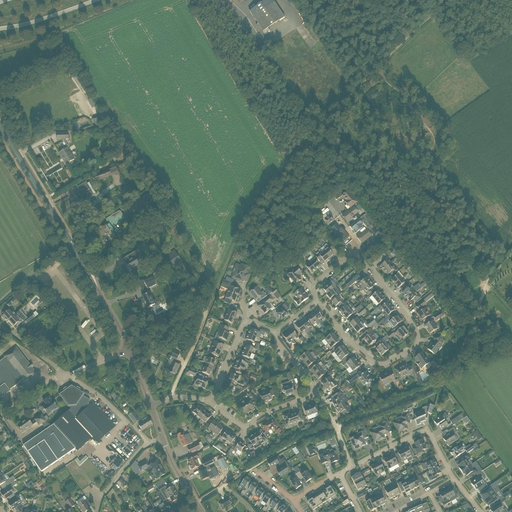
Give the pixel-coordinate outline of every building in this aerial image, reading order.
[(272,0),(266,0),(249,11),(263,32),(284,17),(272,0)] [(91,99),(88,101),(92,108),(96,106),(91,99)] [(100,114),(92,119),(94,123),(99,120),(101,124),(104,121),(102,118),(100,114)] [(62,133),(57,133),(57,140),(61,139),(61,141),(62,142),(62,144),(62,145),(63,146),(63,147),(64,148),(65,150),(59,153),(66,165),(69,164),(70,164),(70,163),(75,160),(68,148),(69,148),(66,142),(66,140),(68,140),(68,133),(62,133)] [(117,166),(119,171),(130,167),(128,162),(117,166)] [(94,176),(97,182),(118,174),(115,168),(94,176)] [(75,194),(77,198),(78,198),(81,203),(94,195),(86,183),(78,188),(79,191),(79,192),(75,194)] [(123,189),(128,197),(134,193),(128,185),(123,189)] [(344,186),(333,195),(336,200),(342,196),(346,201),(344,202),(349,208),(357,202),(344,186)] [(154,200),(158,198),(155,194),(150,197),(148,194),(140,198),(144,204),(146,202),(148,204),(152,202),(153,202),(154,201),(154,200)] [(359,215),(356,211),(360,208),(357,204),(341,216),(347,224),(359,215)] [(107,223),(106,224),(102,227),(108,236),(109,236),(110,237),(111,237),(112,237),(113,237),(114,236),(115,236),(115,235),(114,234),(116,233),(115,233),(116,233),(117,232),(118,231),(118,230),(117,229),(116,229),(114,225),(119,222),(120,222),(123,221),(123,219),(124,218),(120,212),(118,211),(106,219),(106,221),(107,223)] [(362,217),(359,219),(363,223),(365,226),(367,229),(374,224),(366,213),(362,217)] [(330,216),(325,219),(329,224),(333,221),(330,216)] [(359,219),(349,227),(353,231),(355,234),(355,233),(363,227),(361,225),(362,224),(359,219)] [(367,229),(372,236),(373,236),(376,234),(379,231),(374,224),(367,229)] [(367,229),(357,237),(362,243),(366,241),(368,243),(370,241),(368,239),(372,236),(367,229)] [(344,230),(337,235),(342,242),(349,237),(344,230)] [(325,246),(321,249),(329,259),(331,258),(330,257),(333,255),(331,252),(333,250),(329,245),(328,246),(326,244),(324,245),(325,246)] [(329,259),(321,249),(318,251),(319,253),(315,256),(319,261),(322,259),(324,262),(327,260),(328,261),(329,259)] [(128,266),(130,270),(139,264),(136,260),(138,259),(139,260),(143,258),(138,250),(134,252),(135,253),(133,254),(132,253),(126,257),(127,257),(129,261),(126,263),(128,266),(127,267),(128,266)] [(381,269),(383,271),(392,264),(394,262),(393,260),(390,263),(388,260),(389,259),(386,256),(382,260),(384,263),(380,266),(382,268),(381,269)] [(314,260),(310,264),(316,270),(320,267),(314,260)] [(234,273),(232,278),(243,282),(243,281),(247,282),(250,274),(245,272),(247,268),(236,264),(234,268),(232,273),(234,273)] [(316,270),(310,264),(306,267),(312,274),(316,270)] [(394,265),(392,264),(383,271),(385,273),(386,273),(388,275),(390,273),(392,276),(398,271),(396,268),(395,269),(393,266),(394,265)] [(290,278),(295,285),(301,280),(298,276),(301,273),(297,268),(287,276),(289,278),(290,278)] [(358,289),(360,290),(370,282),(366,277),(363,280),(358,275),(346,285),(348,288),(355,281),(360,287),(358,289)] [(391,280),(394,284),(401,279),(398,275),(391,280)] [(156,285),(154,282),(152,277),(144,281),(147,289),(156,285)] [(401,279),(394,284),(398,288),(402,284),(404,286),(408,283),(406,281),(404,283),(401,279)] [(223,280),(220,286),(221,287),(223,287),(226,287),(230,288),(226,298),(224,302),(230,305),(232,301),(234,302),(238,294),(239,294),(240,290),(236,288),(237,285),(227,281),(225,280),(223,280)] [(323,290),(327,294),(333,289),(329,285),(330,284),(328,281),(323,286),(325,288),(323,290)] [(370,282),(360,290),(361,292),(363,291),(367,296),(372,292),(370,290),(374,286),(370,282)] [(402,293),(406,297),(418,287),(417,285),(413,288),(413,289),(412,289),(410,287),(411,286),(409,283),(404,287),(406,290),(402,293)] [(250,292),(256,301),(260,297),(262,300),(266,296),(263,291),(261,293),(256,287),(250,292)] [(332,298),(334,300),(339,296),(337,294),(336,294),(334,292),(337,289),(336,287),(333,289),(327,294),(326,295),(330,300),(332,298)] [(418,287),(406,297),(410,302),(413,299),(415,302),(415,301),(416,303),(421,299),(420,298),(420,297),(418,295),(417,295),(415,293),(416,292),(417,292),(420,289),(418,287)] [(271,292),(277,300),(281,297),(275,289),(271,292)] [(294,301),(295,302),(298,306),(300,304),(308,298),(301,289),(293,295),(296,299),(294,301)] [(371,296),(375,301),(382,295),(378,291),(371,296)] [(149,293),(142,296),(148,308),(149,312),(152,310),(150,307),(151,307),(152,307),(152,308),(157,306),(155,300),(153,301),(149,293)] [(340,307),(341,306),(340,306),(345,303),(343,300),(340,295),(339,296),(334,300),(332,302),(336,306),(338,305),(340,307)] [(382,295),(375,301),(378,305),(385,299),(382,295)] [(257,306),(260,309),(260,308),(265,314),(269,310),(271,312),(275,309),(270,302),(273,300),(270,296),(267,299),(266,299),(257,306)] [(6,304),(9,307),(17,300),(14,297),(6,304)] [(422,301),(416,307),(418,310),(425,304),(422,301)] [(339,312),(342,316),(350,309),(353,307),(352,305),(348,305),(346,302),(345,303),(340,306),(341,306),(342,309),(339,312)] [(381,308),(384,312),(391,306),(388,302),(381,308)] [(278,309),(279,311),(276,313),(281,320),(288,315),(287,313),(287,312),(289,310),(285,304),(278,309)] [(377,324),(379,326),(382,323),(390,316),(389,315),(394,310),(391,306),(384,312),(387,316),(377,324)] [(350,309),(342,316),(346,320),(350,316),(352,318),(357,314),(355,312),(355,309),(353,307),(350,309)] [(357,314),(359,316),(366,311),(364,308),(357,314)] [(428,312),(428,311),(427,308),(425,308),(417,314),(421,321),(430,315),(428,312)] [(2,316),(2,317),(7,322),(9,321),(8,321),(14,316),(15,315),(13,312),(12,312),(11,313),(9,310),(7,309),(2,313),(4,315),(2,316)] [(224,320),(232,324),(233,319),(234,320),(237,313),(229,309),(224,320)] [(317,310),(312,314),(320,324),(322,322),(320,320),(323,318),(317,310)] [(433,317),(436,321),(443,316),(440,312),(433,317)] [(23,322),(25,325),(35,318),(32,314),(23,322)] [(320,324),(312,314),(307,318),(313,325),(315,323),(319,328),(322,327),(320,324)] [(14,316),(8,321),(9,321),(12,325),(13,326),(14,327),(16,325),(17,327),(18,326),(22,322),(22,321),(25,319),(23,317),(22,316),(21,316),(20,316),(19,317),(18,318),(16,315),(15,315),(14,316)] [(390,326),(392,329),(394,328),(397,325),(398,327),(401,324),(400,323),(402,321),(397,315),(389,322),(391,325),(390,326)] [(350,324),(354,328),(363,320),(361,318),(359,320),(357,318),(350,324)] [(310,335),(314,340),(318,337),(317,336),(314,337),(310,332),(311,331),(309,328),(312,326),(306,319),(301,322),(310,335)] [(366,325),(368,328),(375,322),(373,319),(366,325)] [(363,320),(354,328),(357,333),(364,327),(362,325),(365,323),(363,320)] [(424,326),(429,334),(437,329),(432,321),(424,326)] [(308,336),(310,335),(301,322),(296,326),(302,334),(304,332),(306,334),(307,334),(308,336)] [(221,325),(218,333),(220,334),(219,338),(218,340),(222,342),(223,340),(227,341),(229,334),(226,333),(229,328),(221,325)] [(395,333),(397,335),(398,334),(402,339),(409,333),(403,327),(395,333)] [(26,334),(31,339),(33,338),(39,344),(44,339),(42,337),(46,334),(41,329),(36,335),(31,330),(26,334)] [(250,329),(248,334),(256,338),(258,332),(250,329)] [(363,339),(369,346),(376,340),(373,336),(374,334),(369,329),(363,334),(366,337),(363,339)] [(287,332),(287,333),(293,340),(295,338),(296,340),(298,338),(292,330),(289,332),(288,333),(287,332)] [(293,340),(287,333),(286,334),(286,335),(283,337),(285,339),(282,341),(287,347),(291,344),(294,344),(295,344),(293,340)] [(324,340),(327,344),(336,337),(333,333),(324,340)] [(256,338),(248,334),(246,339),(254,343),(256,338)] [(390,339),(387,336),(387,335),(376,344),(378,347),(376,349),(381,356),(388,350),(384,345),(386,343),(385,343),(390,339)] [(427,349),(431,352),(435,355),(441,347),(440,347),(443,343),(440,336),(433,338),(434,342),(431,346),(430,345),(427,349)] [(336,337),(327,344),(331,348),(339,342),(336,337)] [(210,353),(218,357),(221,350),(222,351),(224,346),(215,342),(210,353)] [(245,345),(243,350),(251,354),(254,349),(245,345)] [(334,352),(337,357),(346,350),(342,346),(334,352)] [(3,357),(4,358),(0,361),(0,397),(1,397),(2,398),(10,391),(9,390),(14,387),(18,384),(18,383),(23,379),(25,382),(36,374),(16,347),(3,357)] [(315,353),(304,362),(307,367),(315,361),(313,359),(315,357),(323,351),(321,349),(315,353)] [(251,354),(243,350),(241,356),(249,359),(251,354)] [(339,362),(341,364),(347,359),(346,357),(349,354),(346,350),(337,357),(340,361),(339,362)] [(176,360),(177,360),(180,354),(173,351),(170,357),(176,360)] [(300,357),(304,362),(315,353),(314,352),(313,353),(312,352),(310,354),(308,351),(300,357)] [(416,363),(419,368),(421,370),(430,363),(426,357),(425,357),(422,353),(414,359),(417,363),(416,363)] [(346,364),(349,368),(357,361),(354,357),(349,361),(347,359),(341,364),(343,366),(346,364)] [(207,364),(214,367),(215,365),(214,365),(215,361),(208,358),(206,363),(207,364)] [(237,360),(234,368),(235,369),(234,372),(239,374),(243,375),(245,369),(244,368),(246,363),(247,361),(241,358),(240,361),(237,360)] [(430,364),(438,370),(441,366),(433,359),(430,364)] [(168,371),(174,374),(179,365),(169,361),(165,369),(168,371)] [(357,361),(349,368),(352,372),(349,374),(351,377),(358,372),(356,370),(361,366),(357,361)] [(418,373),(415,368),(412,363),(406,366),(405,364),(401,366),(401,367),(396,370),(398,375),(397,375),(400,381),(405,378),(404,378),(412,374),(415,381),(420,379),(417,373),(418,373)] [(310,370),(314,375),(324,367),(322,365),(320,366),(318,364),(310,370)] [(205,368),(204,367),(202,372),(209,376),(210,372),(212,372),(212,371),(205,368)] [(324,367),(314,375),(318,380),(325,373),(323,371),(326,369),(324,367)] [(356,375),(363,385),(367,387),(368,384),(373,385),(375,378),(370,377),(366,372),(363,374),(361,371),(356,375)] [(390,371),(379,377),(384,386),(395,381),(390,371)] [(321,383),(325,388),(332,382),(330,380),(332,378),(331,376),(332,375),(330,372),(326,376),(328,378),(321,383)] [(229,377),(228,379),(235,382),(236,383),(239,378),(231,374),(230,378),(229,377)] [(193,385),(192,387),(197,389),(198,387),(199,387),(199,386),(205,389),(208,380),(198,376),(194,385),(193,385)] [(332,382),(325,388),(326,390),(327,389),(329,392),(331,390),(333,393),(339,388),(337,385),(336,383),(334,384),(332,382)] [(233,386),(226,383),(225,385),(227,385),(225,389),(229,390),(228,392),(232,394),(235,387),(233,386)] [(286,383),(281,385),(283,389),(283,390),(282,391),(283,393),(284,393),(286,397),(294,394),(290,383),(287,384),(286,383)] [(347,384),(340,389),(342,392),(349,387),(347,384)] [(45,431),(23,446),(38,468),(41,472),(75,449),(78,451),(88,441),(92,438),(98,443),(115,427),(110,421),(111,421),(108,418),(108,419),(101,411),(99,408),(98,408),(93,403),(90,406),(88,404),(90,401),(82,396),(83,394),(71,386),(60,395),(71,409),(53,425),(47,424),(46,422),(44,419),(41,415),(35,419),(35,420),(31,423),(33,425),(36,423),(39,427),(42,425),(44,428),(45,431)] [(266,402),(272,399),(271,397),(275,395),(273,390),(269,391),(259,395),(262,404),(266,403),(266,402)] [(333,403),(335,408),(344,403),(342,400),(344,399),(340,392),(332,397),(334,400),(335,402),(333,403)] [(44,410),(48,415),(58,408),(55,405),(56,404),(54,400),(53,401),(52,400),(52,401),(49,397),(43,401),(46,405),(45,406),(44,405),(41,408),(43,411),(44,410)] [(344,403),(335,408),(338,413),(340,412),(341,413),(343,417),(351,412),(348,405),(345,407),(344,403)] [(303,408),(306,417),(318,413),(315,405),(308,408),(308,407),(303,408)] [(414,414),(415,419),(414,419),(417,425),(421,424),(421,423),(426,421),(425,419),(427,419),(428,413),(432,415),(434,406),(430,405),(427,413),(424,414),(423,411),(414,414)] [(193,412),(197,416),(203,409),(201,407),(200,408),(198,406),(194,410),(193,409),(190,412),(192,413),(193,412)] [(197,416),(201,419),(206,413),(204,411),(205,410),(203,409),(197,416)] [(129,415),(135,423),(139,420),(133,412),(129,415)] [(283,416),(287,427),(303,421),(299,412),(293,414),(293,415),(289,416),(288,414),(283,416)] [(206,413),(201,419),(205,423),(211,416),(209,414),(208,415),(206,413)] [(433,421),(437,426),(438,425),(442,430),(448,425),(446,422),(445,423),(444,421),(448,418),(445,413),(441,416),(440,415),(436,418),(437,419),(433,421)] [(393,423),(395,427),(396,426),(398,432),(403,430),(403,431),(407,430),(405,426),(410,424),(408,420),(411,419),(409,414),(406,415),(403,416),(401,417),(402,419),(393,423)] [(450,422),(453,426),(464,419),(461,415),(450,422)] [(27,419),(18,426),(21,430),(23,433),(33,426),(33,425),(31,423),(30,423),(27,419)] [(139,425),(142,431),(152,425),(149,419),(139,425)] [(207,429),(212,433),(219,424),(217,422),(216,423),(213,421),(207,429)] [(267,422),(267,423),(262,426),(265,430),(264,430),(265,432),(263,434),(267,439),(269,437),(270,435),(268,432),(273,428),(274,429),(278,427),(274,421),(271,423),(270,421),(267,422)] [(388,431),(386,425),(385,422),(382,423),(382,425),(379,426),(380,428),(370,432),(371,436),(372,436),(375,441),(380,439),(381,440),(384,439),(382,433),(388,431)] [(219,424),(212,433),(218,436),(223,428),(220,426),(221,425),(219,424)] [(443,439),(448,446),(456,440),(453,435),(457,432),(453,427),(448,431),(450,434),(443,439)] [(221,438),(226,441),(232,433),(230,431),(229,433),(226,431),(221,438)] [(363,440),(367,438),(364,431),(357,434),(358,436),(350,439),(353,445),(352,445),(354,451),(358,449),(358,448),(365,445),(363,440)] [(255,433),(252,435),(258,445),(260,447),(261,446),(261,445),(264,443),(263,442),(266,440),(263,435),(260,436),(258,432),(255,434),(255,433)] [(188,445),(192,443),(189,434),(185,435),(182,436),(181,433),(178,435),(182,447),(189,445),(188,445)] [(232,433),(226,441),(230,445),(235,438),(235,437),(233,436),(234,434),(232,433)] [(258,445),(252,435),(250,436),(250,437),(248,439),(250,443),(247,444),(251,450),(253,448),(255,450),(260,447),(258,445)] [(425,447),(426,447),(424,442),(422,442),(421,440),(414,444),(416,447),(413,449),(417,457),(424,453),(423,451),(426,449),(425,447)] [(187,449),(190,454),(205,447),(203,442),(198,444),(187,449)] [(230,449),(233,451),(239,455),(241,453),(240,452),(245,446),(240,442),(237,445),(234,444),(232,447),(230,449)] [(465,451),(467,454),(475,449),(477,447),(478,447),(476,444),(473,446),(473,445),(465,451)] [(451,452),(450,453),(452,456),(453,455),(455,458),(462,453),(465,452),(463,449),(464,448),(461,445),(460,446),(460,445),(458,447),(451,452)] [(307,448),(310,455),(316,453),(315,451),(316,451),(315,447),(314,448),(313,446),(307,448)] [(337,456),(336,453),(338,453),(336,446),(331,448),(331,449),(327,451),(328,452),(326,453),(326,454),(324,454),(323,452),(318,454),(322,464),(327,462),(326,460),(329,459),(331,463),(338,461),(337,456)] [(406,447),(402,449),(407,460),(412,457),(413,460),(416,458),(411,450),(409,452),(407,448),(406,448),(406,447)] [(407,460),(402,449),(398,451),(398,452),(397,453),(399,457),(397,458),(401,466),(404,465),(403,462),(407,460)] [(190,460),(188,461),(190,465),(189,466),(190,469),(191,469),(192,470),(199,467),(196,460),(200,458),(198,454),(189,458),(190,460)] [(459,468),(461,472),(469,466),(466,462),(471,459),(468,454),(458,461),(460,464),(458,465),(460,468),(459,468)] [(393,455),(388,457),(393,467),(398,465),(393,455)] [(75,460),(79,466),(88,458),(86,456),(79,462),(77,459),(75,460)] [(279,467),(286,462),(283,458),(280,460),(278,456),(268,463),(271,468),(278,464),(279,467)] [(393,467),(388,457),(383,460),(388,470),(393,467)] [(204,468),(210,465),(214,463),(212,459),(202,463),(204,468)] [(217,461),(222,472),(228,469),(223,459),(217,461)] [(427,468),(429,471),(438,466),(436,463),(435,463),(434,461),(429,463),(428,460),(420,464),(423,470),(427,468)] [(165,474),(157,461),(149,466),(149,467),(147,468),(148,470),(151,468),(153,470),(152,471),(153,474),(155,474),(158,478),(165,474)] [(141,471),(147,468),(149,467),(149,466),(146,462),(138,466),(141,471)] [(380,462),(375,464),(380,474),(385,471),(380,462)] [(289,472),(284,464),(279,468),(277,469),(279,471),(275,474),(278,479),(289,472)] [(380,474),(375,464),(370,467),(375,476),(380,474)] [(438,466),(429,471),(431,475),(428,477),(430,481),(436,478),(435,476),(441,473),(439,471),(440,471),(438,466)] [(469,466),(461,472),(463,475),(464,474),(466,477),(468,475),(470,478),(478,473),(475,468),(472,470),(469,466)] [(205,470),(199,473),(202,480),(208,478),(210,480),(219,476),(214,467),(210,469),(211,471),(209,472),(207,473),(205,470)] [(311,479),(306,471),(301,474),(299,472),(296,474),(300,479),(303,477),(306,482),(311,479)] [(351,478),(354,484),(363,479),(360,473),(351,478)] [(301,486),(298,481),(300,479),(296,474),(294,475),(295,478),(290,481),(296,489),(301,486)] [(419,487),(416,481),(419,480),(416,474),(409,478),(414,489),(419,487)] [(8,486),(14,481),(11,478),(7,481),(3,476),(2,477),(0,478),(0,485),(0,486),(3,489),(8,486)] [(248,490),(253,483),(249,480),(250,479),(246,477),(244,479),(243,479),(242,481),(242,482),(240,485),(245,488),(241,493),(244,495),(248,490)] [(471,484),(476,490),(479,488),(481,492),(488,487),(483,480),(482,481),(478,477),(475,479),(476,481),(475,482),(474,481),(473,482),(474,482),(471,484)] [(404,480),(406,483),(410,491),(414,489),(409,478),(404,480)] [(363,479),(354,484),(357,490),(366,486),(366,485),(363,479)] [(410,491),(406,483),(404,480),(397,484),(402,493),(404,491),(406,493),(410,491)] [(255,495),(260,488),(256,485),(257,485),(254,482),(253,483),(248,490),(252,493),(248,499),(251,501),(255,496),(255,495)] [(146,490),(148,492),(148,493),(154,490),(154,489),(155,488),(155,489),(158,488),(157,487),(155,484),(146,490)] [(392,498),(393,500),(398,498),(396,495),(399,494),(395,485),(385,491),(389,499),(392,498)] [(8,486),(3,489),(5,492),(1,495),(1,494),(2,495),(1,497),(4,499),(5,500),(14,494),(10,488),(9,488),(8,486)] [(159,490),(160,491),(166,500),(170,498),(172,502),(177,499),(175,497),(178,496),(173,487),(168,490),(166,486),(159,490)] [(336,495),(330,487),(326,490),(331,498),(336,495)] [(262,501),(267,494),(263,491),(264,490),(261,488),(260,488),(255,495),(255,496),(259,499),(255,504),(258,506),(262,501)] [(481,499),(483,502),(496,493),(492,488),(480,496),(482,498),(481,499)] [(448,489),(444,491),(451,502),(451,501),(455,499),(455,500),(458,498),(457,494),(454,496),(450,489),(448,490),(448,489)] [(331,498),(326,490),(321,493),(327,501),(331,498)] [(156,494),(162,503),(163,502),(166,500),(160,491),(156,494)] [(367,491),(366,492),(362,494),(363,496),(366,495),(367,498),(366,498),(366,499),(365,500),(365,501),(365,502),(366,503),(367,506),(368,509),(369,509),(371,511),(374,510),(374,509),(376,508),(372,500),(368,493),(367,491)] [(384,501),(386,500),(382,491),(375,495),(376,498),(380,506),(385,504),(384,501)] [(451,502),(444,491),(441,493),(442,494),(440,495),(441,498),(439,499),(440,501),(443,507),(446,505),(446,504),(450,502),(450,503),(451,502)] [(269,506),(274,499),(270,496),(271,495),(268,493),(267,494),(262,501),(266,504),(262,509),(265,511),(269,507),(269,506)] [(327,501),(321,493),(316,496),(322,504),(327,501)] [(496,493),(483,502),(485,505),(486,504),(488,507),(500,499),(496,493)] [(152,509),(155,507),(148,496),(145,498),(152,509)] [(317,507),(322,504),(316,496),(312,499),(317,507)] [(219,504),(223,509),(232,503),(228,498),(219,504)] [(276,511),(282,505),(278,502),(278,501),(275,498),(274,499),(269,506),(269,507),(273,510),(271,511),(276,511),(277,511),(276,511)] [(376,498),(372,500),(376,508),(380,506),(376,498)] [(16,508),(18,511),(23,508),(21,505),(17,499),(16,499),(12,501),(13,502),(9,505),(9,506),(10,510),(12,509),(12,510),(13,510),(12,510),(16,508)] [(65,502),(70,509),(75,506),(70,499),(65,502)] [(89,510),(87,506),(90,504),(87,499),(83,501),(78,505),(79,507),(80,511),(82,510),(82,511),(88,511),(89,510)] [(317,507),(312,499),(307,502),(313,510),(317,507)] [(157,507),(155,507),(158,511),(160,510),(161,511),(167,511),(169,511),(163,502),(162,503),(157,507)] [(499,506),(502,504),(500,502),(492,507),(493,509),(491,511),(507,511),(505,509),(503,511),(499,506)] [(418,506),(414,508),(416,511),(430,511),(426,503),(421,505),(418,507),(418,506)]
